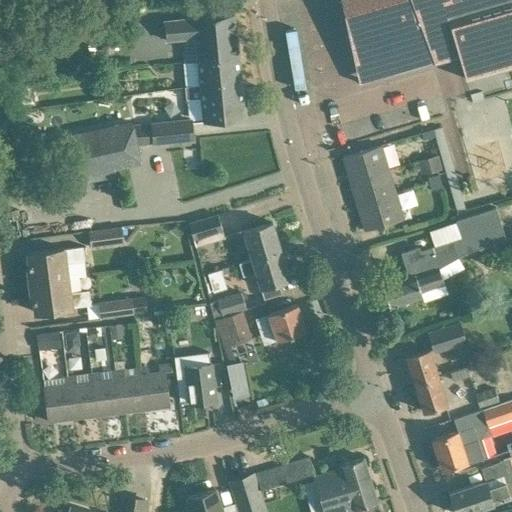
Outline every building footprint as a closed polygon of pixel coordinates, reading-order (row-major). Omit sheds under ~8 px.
[(511,0),(341,0),(356,69),(385,63),(387,71),(386,71),(386,73),(456,53),(457,56),(459,55),(466,79),(467,79),(466,74),(511,60),(511,0)] [(195,37),(198,60),(238,56),(234,13),(214,15),(163,20),(165,40),(195,37)] [(198,60),(200,84),(221,82),(222,91),(242,90),(238,56),(198,60)] [(221,82),(200,84),(200,85),(186,86),(187,99),(202,97),(204,122),(224,120),(244,118),(242,90),(222,91),(221,82)] [(32,83),(16,85),(18,105),(34,103),(32,83)] [(192,119),(152,123),(154,142),(194,138),(192,119)] [(130,122),(59,137),(67,177),(78,174),(112,167),(138,162),(134,143),(131,125),(130,122)] [(421,133),(423,140),(433,136),(432,130),(421,133)] [(342,156),(350,181),(388,170),(381,145),(342,156)] [(350,181),(357,206),(396,194),(388,170),(350,181)] [(428,177),(430,184),(440,181),(438,174),(428,177)] [(440,181),(430,184),(431,190),(442,187),(440,181)] [(396,194),(357,206),(365,230),(403,219),(396,194)] [(420,251),(419,247),(401,253),(407,272),(409,271),(411,276),(382,285),(389,307),(422,297),(421,292),(444,284),(439,268),(466,253),(506,240),(496,208),(456,221),(461,237),(420,251)] [(188,223),(195,246),(200,245),(198,237),(222,230),(218,214),(188,223)] [(243,231),(252,259),(281,251),(272,222),(243,231)] [(123,242),(121,226),(89,230),(91,246),(123,242)] [(28,253),(31,282),(67,278),(65,263),(84,260),(82,246),(28,253)] [(281,251),(252,259),(238,263),(243,276),(254,272),(264,299),(282,293),(278,282),(289,278),(281,251)] [(67,278),(31,282),(35,313),(90,305),(88,289),(69,291),(67,278)] [(221,315),(245,308),(241,293),(217,300),(218,304),(220,312),(221,315)] [(131,297),(98,302),(100,319),(133,314),(147,312),(144,296),(131,297)] [(268,314),(271,321),(277,340),(306,330),(297,304),(268,314)] [(214,320),(223,347),(251,337),(242,311),(214,320)] [(428,332),(434,351),(465,342),(459,322),(428,332)] [(38,335),(40,349),(60,346),(58,332),(38,335)] [(405,357),(414,383),(438,376),(429,349),(405,357)] [(185,355),(175,357),(180,401),(189,400),(190,403),(216,400),(213,380),(211,363),(210,352),(198,354),(185,355)] [(146,367),(139,368),(145,409),(169,406),(164,371),(172,371),(171,364),(158,365),(159,373),(147,374),(146,367)] [(466,367),(450,372),(453,380),(469,375),(466,367)] [(123,370),(115,371),(121,412),(145,409),(139,368),(134,369),(135,376),(124,377),(123,370)] [(99,373),(91,374),(97,415),(121,412),(115,371),(110,371),(111,379),(100,380),(99,373)] [(74,376),(67,377),(73,418),(97,415),(91,374),(86,374),(87,382),(75,383),(74,376)] [(438,376),(414,383),(423,411),(447,403),(438,376)] [(73,418),(67,377),(43,380),(49,422),(73,418)] [(507,397),(502,384),(475,394),(480,407),(507,397)] [(511,399),(483,409),(489,427),(511,418),(511,399)] [(473,426),(451,433),(432,439),(442,469),(466,461),(467,465),(488,458),(481,437),(477,439),(473,426)] [(308,456),(253,474),(258,490),(313,472),(308,456)] [(314,476),(313,476),(324,511),(366,511),(364,505),(377,501),(363,457),(339,464),(340,468),(314,476)] [(488,488),(486,480),(449,492),(455,511),(464,511),(511,496),(511,483),(508,485),(507,482),(488,488)] [(189,507),(186,508),(186,511),(237,511),(236,510),(229,511),(222,511),(215,489),(187,498),(189,507)] [(237,503),(236,503),(239,511),(266,511),(261,495),(260,495),(237,503)] [(143,511),(146,500),(124,497),(121,511),(143,511)]
